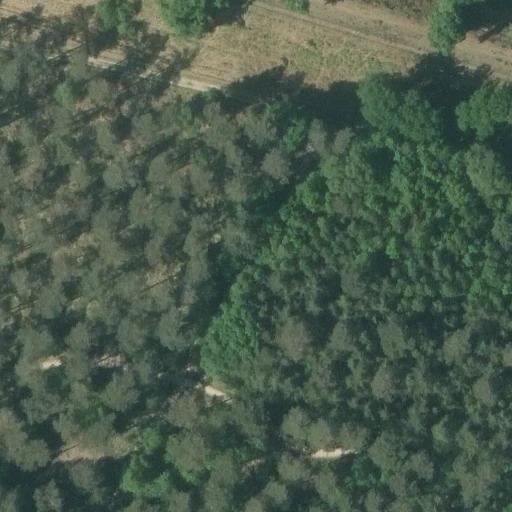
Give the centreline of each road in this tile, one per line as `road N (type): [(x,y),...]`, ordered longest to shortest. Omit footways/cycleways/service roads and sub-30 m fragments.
road 1 (track): [(112,511),(335,115)]
road 2 (track): [(335,115),(0,43)]
